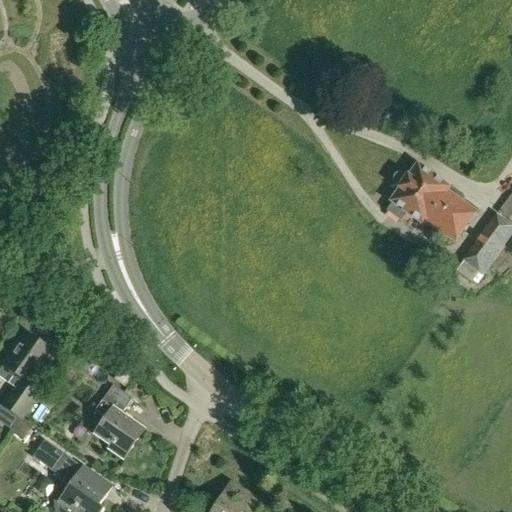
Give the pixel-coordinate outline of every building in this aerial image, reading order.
[(449,188),(417,165),(390,203),(393,205),(387,212),(401,222),(406,215),(422,226),(425,222),(454,243),(476,213),(446,192),(449,188)] [(457,273),(472,283),(477,287),(501,253),(510,260),(511,258),(511,195),(498,213),(511,223),(511,226),(497,215),(462,262),(464,263),(457,273)] [(2,408),(22,421),(41,393),(29,385),(51,353),(27,336),(17,351),(14,349),(2,367),(15,376),(9,385),(15,389),(2,408)] [(132,400),(112,387),(95,413),(105,420),(95,436),(111,447),(108,451),(123,461),(143,432),(121,417),(132,400)] [(55,501),(54,503),(54,511),(104,511),(105,511),(99,508),(106,499),(112,489),(97,478),(89,478),(89,474),(67,458),(54,477),(69,488),(59,503),(55,501)] [(263,511),(264,511),(232,492),(220,511),(263,511)]
